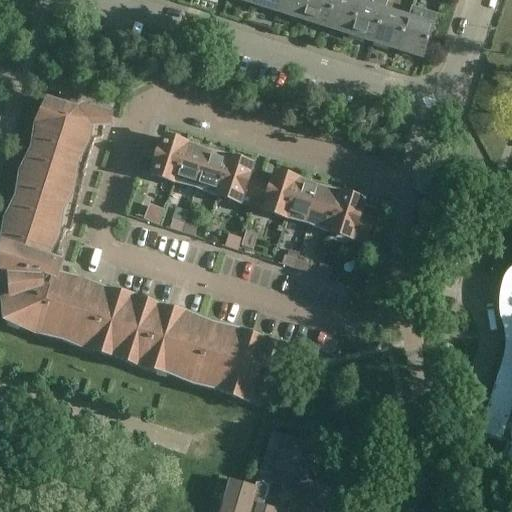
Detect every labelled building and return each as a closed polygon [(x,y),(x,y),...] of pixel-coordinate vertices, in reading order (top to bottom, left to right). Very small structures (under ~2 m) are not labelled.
[(282,0),(256,0),(254,6),(278,14),(282,0)] [(309,0),(282,0),(278,14),(302,22),(309,0)] [(335,0),(309,0),(302,22),(326,29),(335,0)] [(350,0),(335,0),(326,29),(350,37),(361,3),(350,0)] [(361,3),(350,37),(375,45),(385,11),(361,3)] [(409,19),(385,11),(375,45),(399,52),(409,19)] [(409,19),(399,52),(423,60),(434,26),(409,19)] [(0,256),(0,257),(0,258),(0,262),(1,263),(1,273),(1,274),(2,278),(1,278),(1,279),(2,279),(2,281),(4,301),(3,301),(4,304),(3,304),(3,305),(4,305),(4,309),(4,310),(4,313),(4,314),(5,314),(5,318),(4,318),(5,318),(5,324),(8,325),(8,326),(9,326),(12,327),(13,328),(13,327),(16,329),(17,329),(20,330),(20,331),(21,331),(26,332),(36,337),(38,338),(38,337),(49,340),(50,341),(50,340),(51,341),(52,341),(57,342),(58,342),(62,343),(62,344),(65,344),(69,346),(70,346),(74,348),(75,349),(75,348),(77,349),(76,349),(77,349),(89,353),(88,354),(90,354),(102,357),(103,357),(104,357),(104,358),(105,358),(110,359),(109,359),(110,359),(115,360),(117,361),(122,363),(123,363),(127,365),(128,365),(129,366),(130,366),(141,370),(141,371),(143,371),(155,374),(157,374),(157,375),(158,374),(162,376),(163,376),(168,377),(170,378),(175,379),(174,380),(175,380),(180,382),(181,382),(182,382),(182,383),(183,382),(194,387),(194,388),(195,388),(195,387),(207,391),(208,391),(209,391),(209,392),(210,392),(210,391),(215,392),(215,393),(216,393),(220,394),(224,396),(224,395),(227,396),(227,397),(228,397),(232,398),(232,399),(233,399),(234,399),(234,400),(236,400),(246,404),(246,405),(248,405),(251,396),(258,398),(274,348),(266,345),(265,348),(248,342),(249,339),(247,339),(246,342),(240,340),(241,337),(239,336),(239,339),(232,337),(233,334),(231,334),(229,339),(224,338),(224,334),(213,331),(214,328),(213,328),(212,331),(202,327),(199,330),(195,328),(196,323),(194,322),(193,325),(187,322),(188,320),(187,320),(186,322),(180,320),(180,318),(178,317),(177,322),(172,321),(172,318),(161,314),(161,311),(160,311),(160,314),(149,310),(146,313),(142,311),(144,306),(142,305),(141,308),(134,306),(135,303),(134,303),(133,305),(130,304),(127,303),(128,301),(126,300),(124,306),(119,304),(119,301),(108,297),(109,295),(108,294),(107,297),(96,293),(94,296),(89,295),(91,289),(89,288),(88,291),(82,289),(83,286),(81,286),(81,288),(74,286),(75,284),(73,283),(71,289),(67,287),(66,284),(56,280),(57,276),(59,267),(60,267),(61,265),(62,261),(63,259),(62,258),(59,256),(59,255),(63,242),(64,240),(65,237),(66,234),(70,233),(72,233),(73,230),(72,230),(75,217),(76,217),(76,215),(77,209),(78,208),(77,208),(81,194),(81,193),(84,179),(85,179),(85,176),(85,175),(85,174),(84,174),(86,171),(87,167),(88,163),(89,162),(88,162),(92,152),(92,151),(95,142),(102,141),(103,135),(104,136),(104,134),(103,134),(104,128),(110,128),(110,116),(84,108),(79,112),(50,102),(50,103),(49,103),(49,104),(48,109),(47,108),(47,109),(48,109),(46,114),(45,114),(46,115),(47,119),(44,128),(36,125),(36,127),(44,129),(41,138),(38,141),(37,142),(37,141),(37,142),(36,147),(35,146),(35,147),(34,152),(33,152),(34,152),(32,157),(31,162),(30,162),(31,163),(31,168),(29,176),(28,176),(28,177),(28,178),(26,186),(22,190),(22,189),(21,190),(22,190),(20,194),(20,195),(19,199),(18,199),(18,200),(19,200),(17,204),(17,205),(16,209),(15,209),(15,210),(16,215),(14,223),(6,221),(5,223),(13,225),(10,234),(7,237),(6,237),(6,238),(5,242),(4,243),(5,243),(3,248),(3,249),(2,252),(1,252),(1,253),(2,253),(1,257),(0,256)] [(147,149),(140,172),(141,173),(141,172),(152,176),(153,177),(154,176),(161,179),(161,180),(162,180),(168,182),(167,182),(168,183),(168,182),(174,184),(174,185),(187,146),(186,146),(164,141),(164,140),(163,140),(159,153),(149,150),(148,149),(148,150),(147,150),(148,149),(147,149)] [(187,146),(174,185),(175,185),(181,186),(181,187),(182,187),(182,186),(187,188),(188,188),(196,190),(197,190),(208,154),(207,154),(207,155),(199,151),(198,151),(193,149),(193,148),(192,149),(188,147),(188,146),(187,146)] [(208,154),(197,190),(197,191),(198,190),(205,193),(205,194),(206,194),(206,193),(211,196),(212,196),(217,198),(218,199),(230,160),(229,160),(224,159),(224,158),(223,158),(223,159),(218,157),(217,157),(209,155),(208,154)] [(230,160),(218,199),(219,199),(224,200),(225,201),(225,200),(231,202),(232,202),(240,204),(242,205),(242,204),(253,208),(252,208),(253,208),(260,185),(259,185),(248,182),(253,169),(252,168),(252,169),(231,161),(231,160),(230,160)] [(260,185),(253,208),(253,209),(253,208),(264,212),(266,212),(274,215),(274,216),(274,215),(280,218),(281,218),(286,220),(287,221),(299,182),(298,182),(276,177),(276,176),(275,176),(271,189),(261,186),(261,185),(260,185),(260,186),(260,185)] [(299,182),(287,221),(288,221),(293,222),(294,223),(294,222),(302,224),(302,225),(302,224),(308,226),(309,226),(320,190),(319,190),(311,187),(310,186),(310,187),(305,185),(305,184),(304,184),(299,182),(300,182),(299,182)] [(320,190),(309,226),(310,227),(310,226),(317,229),(318,230),(318,229),(324,232),(325,233),(325,232),(329,234),(330,235),(342,196),(341,195),(341,196),(336,195),(336,194),(335,194),(330,193),(329,193),(321,191),(321,190),(320,190)] [(342,196),(330,235),(331,235),(331,234),(337,236),(343,237),(343,238),(344,238),(352,240),(354,241),(354,240),(365,244),(366,244),(373,221),(372,221),(371,221),(361,218),(365,205),(364,204),(364,205),(343,196),(342,196)] [(158,235),(159,223),(146,221),(145,233),(158,235)] [(173,221),(170,230),(182,234),(185,225),(173,221)] [(185,225),(182,234),(194,238),(198,228),(185,225)] [(229,236),(225,249),(237,253),(241,240),(229,236)] [(285,257),(282,266),(294,269),(297,261),(285,257)] [(297,261),(294,269),(306,273),(309,265),(297,261)] [(320,265),(316,276),(328,280),(332,269),(320,265)] [(511,268),(508,272),(505,278),(503,283),(501,290),(500,298),(500,304),(500,312),(500,317),(501,323),(504,331),(505,336),(505,342),(505,348),(505,353),(504,360),(480,437),(502,444),(503,441),(508,443),(503,458),(511,460),(511,268)] [(269,511),(264,510),(271,485),(283,489),(279,500),(291,504),(289,511),(324,511),(331,490),(306,482),(316,448),(271,434),(254,490),(229,482),(220,511),(269,511)]
